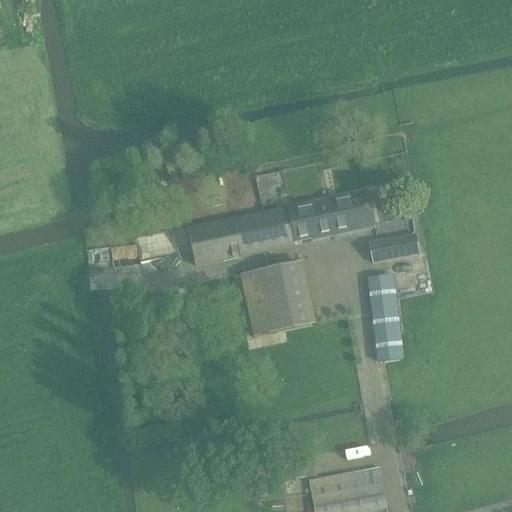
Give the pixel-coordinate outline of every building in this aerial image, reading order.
[(329,202),(326,203),(333,236),(335,236),(335,238),(375,230),(367,194),(348,198),(349,200),(329,204),(329,202)] [(298,244),(333,236),(326,203),(291,210),(291,209),(188,231),(196,268),(299,247),(298,244)] [(375,267),(420,258),(416,238),(370,247),(375,267)] [(254,339),(311,327),(299,265),(240,278),(254,339)] [(379,365),(399,363),(388,279),(369,281),(379,365)] [(283,482),(317,478),(315,461),(281,465),(283,482)] [(313,511),(384,511),(386,511),(379,472),(309,484),(313,511)]
